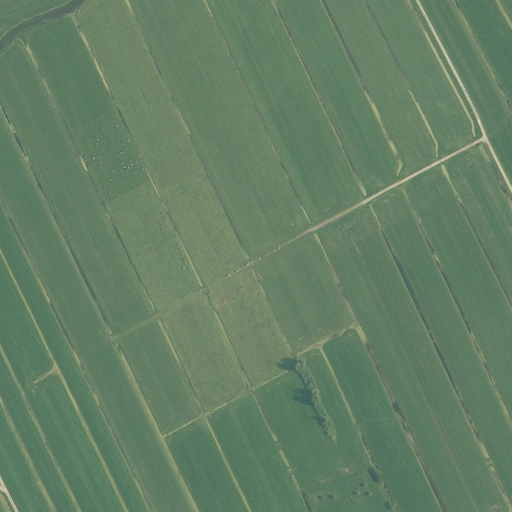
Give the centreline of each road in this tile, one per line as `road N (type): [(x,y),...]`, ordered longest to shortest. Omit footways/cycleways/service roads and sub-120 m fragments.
road 1 (track): [(417,0),(486,136),(360,204)]
road 2 (track): [(381,300),(360,204),(326,221)]
